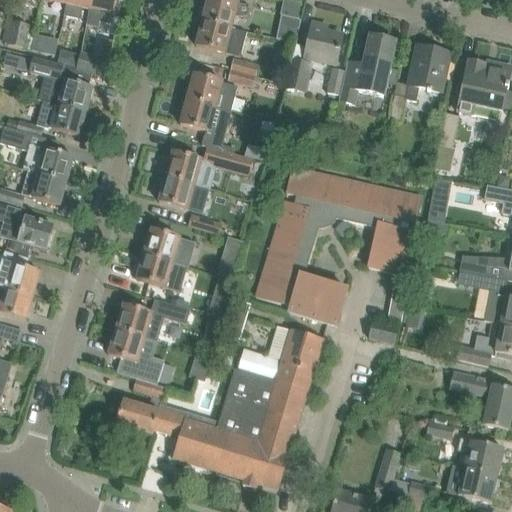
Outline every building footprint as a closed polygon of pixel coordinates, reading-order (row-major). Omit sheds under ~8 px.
[(89,12),(92,0),(67,0),(66,7),(65,7),(63,18),(79,21),(81,11),(89,12)] [(116,0),(92,0),(89,12),(86,27),(97,29),(98,24),(111,26),(116,0)] [(215,0),(207,0),(205,10),(202,9),(200,19),(203,20),(202,23),(232,31),(232,30),(235,18),(247,19),(250,8),(215,0)] [(46,35),(59,37),(64,10),(52,8),(46,35)] [(281,17),(276,41),(292,45),(295,45),(300,22),(281,17)] [(12,23),(7,46),(23,50),(28,27),(12,23)] [(246,34),(232,30),(232,31),(202,23),(201,26),(198,26),(196,36),(198,36),(195,48),(240,59),(246,34)] [(292,45),(281,90),(290,92),(293,82),(303,85),(309,62),(333,67),(335,68),(342,38),(326,35),(327,28),(312,25),(306,51),(296,49),(296,46),(295,45),(292,45)] [(43,56),(46,40),(35,37),(31,54),(43,56)] [(382,100),(395,44),(369,38),(362,69),(346,66),(344,75),(339,98),(348,100),(350,94),(382,100)] [(441,95),(450,56),(422,50),(417,74),(411,73),(408,86),(396,84),(393,97),(394,97),(388,121),(401,124),(406,101),(416,103),(418,90),(441,95)] [(80,57),(79,57),(60,52),(56,65),(61,66),(60,68),(64,69),(76,73),(80,57)] [(108,66),(107,66),(108,62),(80,54),(79,57),(80,57),(76,73),(104,80),(108,66)] [(32,59),(28,74),(47,79),(60,82),(64,69),(60,68),(61,66),(56,65),(32,59)] [(233,60),(230,72),(255,79),(258,67),(233,60)] [(501,114),(506,92),(508,92),(508,88),(507,87),(509,76),(484,71),(485,67),(468,63),(456,116),(471,120),(474,108),(501,114)] [(255,79),(230,72),(227,81),(252,89),(255,79)] [(339,98),(344,75),(332,72),(326,96),(339,98)] [(237,89),(233,88),(193,77),(190,89),(187,88),(184,98),(187,99),(186,102),(231,114),(237,89)] [(85,114),(92,90),(66,83),(65,83),(47,79),(42,98),(43,98),(42,103),(85,114)] [(220,154),(231,114),(186,102),(185,105),(183,105),(180,115),(183,115),(180,127),(205,134),(201,149),(209,151),(209,150),(220,154)] [(39,140),(40,139),(43,128),(53,131),(52,132),(79,139),(85,114),(42,103),(35,126),(19,122),(18,123),(8,120),(5,128),(6,129),(5,131),(39,140)] [(445,116),(438,147),(452,150),(459,119),(445,116)] [(54,143),(40,139),(39,140),(5,131),(1,146),(27,153),(21,172),(27,173),(66,184),(73,159),(51,153),(54,143)] [(267,152),(247,146),(243,159),(263,165),(267,152)] [(166,166),(163,176),(166,177),(165,180),(194,188),(208,192),(215,168),(245,176),(249,161),(235,157),(234,158),(220,154),(209,150),(209,151),(205,164),(172,155),(169,167),(166,166)] [(294,207),(284,204),(256,299),(289,309),(288,314),(336,329),(348,292),(303,279),(318,229),(322,228),(331,223),(334,220),(377,230),(368,270),(401,278),(411,233),(407,232),(409,224),(416,225),(421,199),(292,170),(286,196),(296,198),(294,207)] [(59,208),(66,184),(27,173),(21,195),(0,189),(0,203),(21,209),(24,198),(32,201),(59,208)] [(161,193),(158,204),(187,213),(202,216),(208,192),(194,188),(165,180),(164,183),(162,182),(159,192),(161,193)] [(503,216),(511,217),(511,192),(488,188),(486,201),(505,205),(503,216)] [(0,223),(4,225),(4,226),(3,226),(0,233),(0,238),(46,252),(53,228),(20,218),(22,213),(0,205),(0,223)] [(191,216),(187,228),(212,235),(216,223),(191,216)] [(439,226),(437,236),(447,238),(449,228),(439,226)] [(144,243),(142,253),(144,254),(143,257),(172,265),(172,266),(186,270),(193,245),(180,241),(151,232),(147,244),(144,243)] [(0,257),(0,287),(5,289),(5,291),(33,299),(40,274),(27,270),(30,261),(4,253),(2,258),(0,257)] [(182,284),(186,270),(172,266),(172,265),(143,257),(142,260),(140,259),(137,269),(140,270),(136,281),(186,296),(189,286),(182,284)] [(511,259),(511,261),(492,258),(490,267),(465,262),(462,275),(478,278),(507,283),(511,284),(511,259)] [(511,295),(505,294),(507,283),(478,278),(476,291),(503,296),(497,326),(511,328),(511,295)] [(400,328),(408,288),(394,285),(386,325),(400,328)] [(0,315),(25,323),(33,299),(5,291),(5,289),(0,287),(0,315)] [(117,319),(114,329),(116,330),(116,332),(157,345),(165,321),(185,327),(189,313),(165,306),(154,302),(150,316),(123,308),(119,320),(117,319)] [(238,302),(228,334),(242,339),(252,306),(238,302)] [(372,325),(368,341),(394,347),(398,331),(372,325)] [(0,326),(0,347),(2,340),(19,345),(22,333),(0,326)] [(511,358),(511,328),(497,326),(494,342),(477,338),(474,352),(459,349),(456,362),(488,369),(491,358),(507,361),(508,357),(511,358)] [(157,345),(116,332),(115,336),(112,335),(109,345),(112,346),(108,357),(121,361),(116,375),(137,382),(137,383),(158,389),(167,361),(154,357),(157,345)] [(307,393),(323,343),(291,333),(280,370),(240,357),(235,372),(307,393)] [(2,345),(0,356),(0,362),(11,364),(14,347),(2,345)] [(0,404),(11,366),(0,362),(0,404)] [(307,393),(235,372),(234,371),(218,424),(161,407),(153,434),(180,441),(174,461),(244,482),(243,488),(255,492),(257,486),(278,492),(307,393)] [(511,388),(494,384),(453,375),(449,391),(489,400),(483,426),(508,432),(511,414),(511,388)] [(153,434),(161,407),(166,391),(158,389),(137,383),(134,392),(152,398),(148,411),(123,403),(116,426),(152,437),(153,434)] [(434,413),(431,422),(452,428),(455,419),(434,413)] [(455,430),(446,428),(429,424),(428,429),(415,425),(412,435),(425,438),(425,436),(452,442),(455,430)] [(497,479),(503,451),(460,441),(457,453),(467,455),(464,471),(497,479)] [(387,451),(375,489),(389,493),(400,455),(387,451)] [(491,506),(497,479),(464,471),(460,486),(450,484),(447,496),(491,506)] [(397,483),(394,493),(403,496),(407,497),(410,486),(397,483)] [(411,484),(411,485),(408,497),(437,504),(440,491),(411,484)] [(398,511),(400,507),(403,496),(394,493),(391,492),(385,511),(398,511)] [(371,511),(374,504),(338,493),(332,511),(371,511)]
